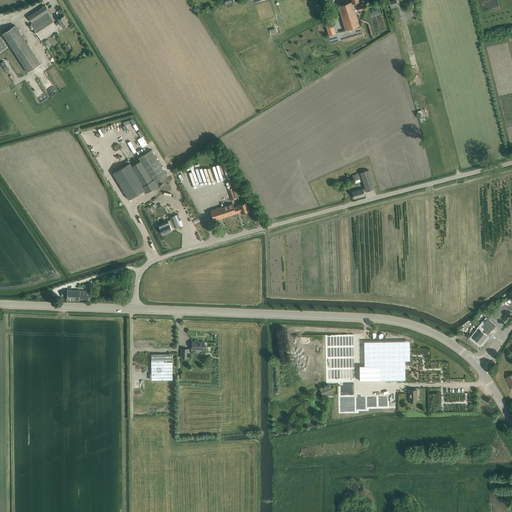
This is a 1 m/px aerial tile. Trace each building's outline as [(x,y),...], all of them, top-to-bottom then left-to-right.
[(338,6),(339,10),(345,30),(360,25),(353,3),(359,1),(358,0),(350,0),(351,1),(338,6)] [(45,5),(34,13),(28,16),(32,22),(49,11),(45,5)] [(47,13),(31,24),(41,39),(57,28),(59,31),(64,28),(63,26),(68,23),(64,16),(58,20),(59,21),(55,24),(47,13)] [(335,33),(331,20),(324,22),(328,35),(335,33)] [(2,34),(28,72),(41,64),(15,25),(2,34)] [(41,67),(37,71),(49,81),(52,77),(41,67)] [(134,119),(131,124),(136,128),(139,123),(134,119)] [(141,133),(136,136),(140,143),(145,140),(141,133)] [(138,158),(153,183),(167,175),(151,149),(138,158)] [(184,164),(186,169),(200,165),(205,182),(207,181),(201,159),(197,160),(184,164)] [(206,162),(211,179),(220,177),(215,160),(206,162)] [(130,162),(113,173),(128,199),(144,190),(146,193),(158,185),(156,182),(153,183),(140,161),(132,166),(130,162)] [(352,191),(352,194),(354,198),(364,195),(363,191),(366,191),(374,188),(373,184),(369,170),(360,173),(352,175),(354,180),(361,178),(364,188),(352,191)] [(180,188),(183,186),(178,177),(174,179),(180,188)] [(228,189),(231,200),(236,199),(233,188),(228,189)] [(210,210),(212,215),(213,220),(240,212),(241,213),(249,211),(246,202),(239,204),(239,205),(234,207),(233,203),(210,210)] [(168,221),(158,226),(162,235),(172,230),(171,227),(174,226),(174,228),(179,226),(174,215),(170,217),(172,221),(169,222),(168,220),(168,221)] [(67,291),(62,291),(61,296),(67,296),(67,300),(79,300),(79,299),(90,299),(90,295),(92,295),(92,294),(90,294),(90,292),(87,292),(87,291),(67,290),(67,291)] [(480,343),(479,344),(480,345),(481,344),(482,343),(481,343),(496,325),(488,319),(482,327),(479,325),(471,335),(480,343)] [(192,341),(191,349),(195,349),(195,352),(199,352),(200,349),(204,350),(204,342),(192,341)] [(410,360),(409,341),(364,341),(364,365),(359,365),(359,380),(405,379),(405,360),(410,360)] [(151,354),(151,380),(172,380),(172,354),(151,354)] [(331,385),(320,389),(322,395),(333,391),(331,385)]
